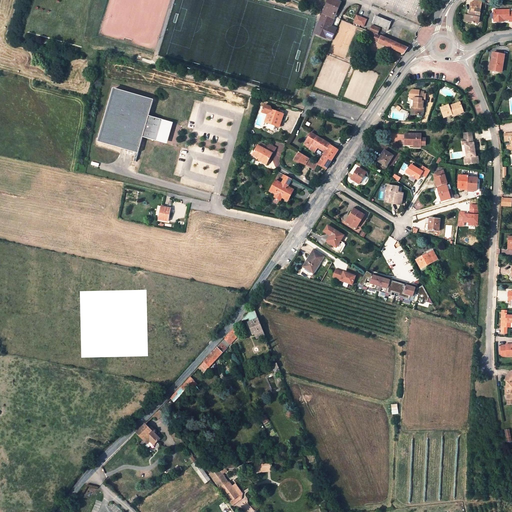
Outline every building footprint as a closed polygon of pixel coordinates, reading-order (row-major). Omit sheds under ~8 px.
[(328,0),(323,13),(335,17),(341,3),(334,0),(328,0)] [(469,16),(468,23),(474,24),(475,22),(478,23),(482,0),(479,0),(474,0),(474,3),(472,2),(471,7),(475,7),(474,12),(469,11),(468,15),(468,16),(469,16)] [(495,23),(500,22),(500,21),(504,20),(510,20),(510,22),(511,21),(511,12),(510,13),(510,10),(494,11),(495,23)] [(335,17),(323,13),(320,22),(332,26),(335,17)] [(357,15),(354,22),(364,27),(367,19),(357,15)] [(376,17),(373,23),(388,29),(390,23),(376,17)] [(332,26),(320,22),(319,21),(314,33),(332,41),(337,29),(332,26)] [(372,25),(370,32),(378,35),(380,28),(372,25)] [(378,43),(404,54),(408,48),(370,32),(367,31),(366,34),(375,38),(374,40),(378,42),(378,43)] [(494,53),(492,63),(494,63),(492,71),(502,72),(504,55),(494,53)] [(153,99),(112,87),(97,141),(124,149),(137,152),(142,136),(156,141),(159,130),(162,119),(148,115),(153,99)] [(410,98),(415,99),(417,99),(418,94),(420,94),(420,91),(413,90),(410,93),(410,98)] [(419,113),(422,113),(424,114),(424,109),(423,109),(423,102),(425,102),(426,95),(420,94),(418,94),(417,99),(415,99),(414,108),(413,108),(412,115),(419,115),(419,113)] [(445,118),(453,115),(456,114),(456,115),(461,114),(460,112),(464,111),(461,102),(450,106),(450,105),(442,108),(445,118)] [(261,113),(267,115),(264,122),(278,127),(282,114),(272,111),(270,108),(264,105),(261,113)] [(472,132),(464,133),(465,140),(467,140),(467,143),(466,143),(467,157),(470,157),(470,163),(479,162),(478,156),(477,156),(475,142),(473,142),(472,132)] [(325,152),(318,164),(326,169),(338,150),(311,133),(303,146),(314,152),(317,147),(325,152)] [(414,146),(421,146),(422,138),(422,134),(405,134),(405,145),(414,146)] [(257,145),(252,154),(259,158),(267,162),(272,153),(275,147),(268,144),(267,146),(261,143),(260,146),(257,145)] [(393,155),(385,150),(378,161),(383,164),(382,166),(385,168),(393,155)] [(314,170),(318,164),(299,153),(294,161),(299,162),(314,170)] [(418,179),(421,174),(426,177),(430,170),(423,166),(420,170),(411,165),(407,172),(418,179)] [(366,173),(358,168),(351,179),(359,184),(366,173)] [(436,172),(435,175),(438,187),(448,184),(446,175),(445,170),(436,172)] [(285,175),(281,182),(288,186),(292,179),(285,175)] [(469,176),(459,175),(458,187),(464,187),(464,188),(468,189),(469,177),(469,176)] [(479,178),(469,177),(468,189),(468,190),(473,190),(473,189),(478,190),(479,178)] [(269,191),(274,194),(281,198),(286,201),(293,189),(288,186),(281,182),(276,179),(269,191)] [(438,188),(442,201),(453,197),(449,184),(438,188)] [(394,198),(393,203),(401,205),(403,193),(398,192),(399,187),(388,185),(386,197),(394,198)] [(511,197),(502,198),(502,206),(511,206),(511,197)] [(469,223),(469,225),(478,225),(478,215),(477,215),(478,205),(470,205),(470,214),(465,214),(465,212),(460,212),(460,213),(459,213),(458,226),(464,226),(464,222),(469,223)] [(161,207),(160,215),(159,220),(168,222),(170,208),(161,207)] [(365,215),(354,209),(350,216),(351,217),(348,223),(356,228),(365,215)] [(430,218),(429,230),(439,231),(440,219),(430,218)] [(344,236),(328,226),(324,232),(331,236),(327,242),(334,246),(333,249),(338,252),(344,244),(340,241),(344,236)] [(324,257),(314,251),(303,267),(314,274),(324,257)] [(422,257),(416,260),(421,269),(438,259),(433,251),(422,257)] [(356,276),(345,272),(344,272),(337,269),(334,277),(341,280),(353,285),(356,276)] [(392,293),(398,295),(397,297),(401,298),(400,300),(402,301),(403,299),(410,301),(411,296),(413,297),(425,300),(424,301),(433,304),(423,285),(417,288),(416,294),(414,293),(416,287),(407,285),(405,292),(403,291),(405,285),(393,281),(391,287),(388,286),(390,280),(373,275),(371,281),(370,280),(371,275),(367,272),(358,285),(363,287),(366,283),(377,286),(376,290),(381,292),(382,286),(388,288),(386,293),(385,296),(387,297),(388,294),(391,295),(392,293)] [(411,296),(410,301),(423,305),(424,301),(425,300),(413,297),(411,296)] [(250,324),(253,334),(254,335),(255,335),(257,340),(265,336),(253,307),(246,315),(250,324)] [(511,315),(507,315),(507,313),(503,313),(502,325),(507,325),(506,326),(511,327),(511,322),(511,315)] [(225,339),(230,344),(237,338),(234,329),(225,339)] [(212,352),(218,358),(226,349),(221,343),(212,352)] [(501,356),(511,355),(511,343),(507,343),(507,345),(501,345),(501,356)] [(215,361),(218,358),(212,352),(209,356),(215,361)] [(215,361),(209,356),(208,357),(201,365),(206,370),(215,361)] [(170,398),(174,402),(191,385),(186,381),(175,393),(170,398)] [(225,396),(222,397),(228,406),(231,404),(225,396)] [(169,408),(174,402),(170,398),(165,404),(169,408)] [(169,410),(164,406),(160,410),(163,416),(169,410)] [(266,415),(261,417),(264,423),(269,421),(266,415)] [(148,441),(153,445),(159,439),(145,424),(136,433),(146,443),(148,441)] [(192,464),(203,484),(209,480),(198,460),(192,464)] [(271,461),(254,462),(255,472),(272,471),(271,461)] [(208,473),(220,489),(228,483),(217,467),(208,473)] [(229,502),(237,496),(238,495),(228,483),(220,489),(229,502)] [(237,496),(229,502),(232,505),(240,499),(237,496)]
